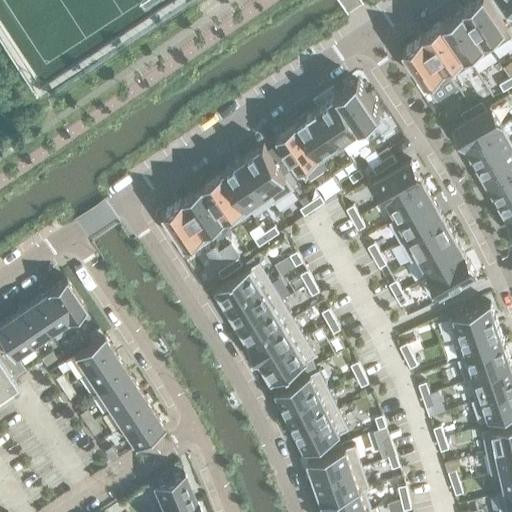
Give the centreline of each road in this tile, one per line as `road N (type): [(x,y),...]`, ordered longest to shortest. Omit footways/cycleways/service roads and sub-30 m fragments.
road 1 (residential): [(295,511),(254,413),(125,197)]
road 2 (residential): [(125,197),(368,33)]
road 3 (residential): [(511,277),(368,33)]
road 4 (residential): [(72,232),(193,426)]
road 5 (residential): [(193,426),(63,511)]
